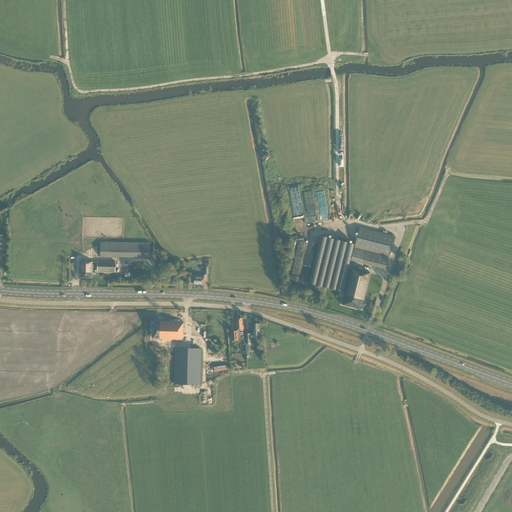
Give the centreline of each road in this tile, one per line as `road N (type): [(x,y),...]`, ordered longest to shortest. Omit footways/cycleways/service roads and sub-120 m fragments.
road 1 (unclassified): [(511,424),(481,415),(391,361),(254,312),(0,300)]
road 2 (primary): [(511,383),(281,305),(0,290)]
